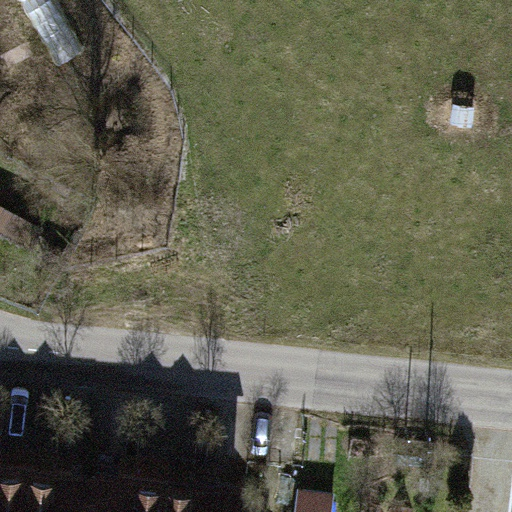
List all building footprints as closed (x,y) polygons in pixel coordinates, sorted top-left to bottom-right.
[(50,231),(0,204),(0,231),(39,252),(50,231)] [(24,511),(31,454),(0,451),(0,511),(24,511)] [(97,511),(103,462),(31,454),(24,511),(97,511)] [(169,511),(174,470),(103,462),(97,511),(169,511)] [(242,511),(246,478),(174,470),(169,511),(242,511)] [(339,511),(341,496),(304,492),(302,511),(339,511)]
